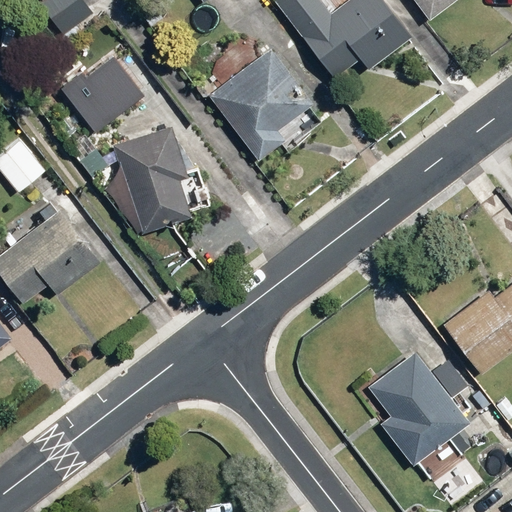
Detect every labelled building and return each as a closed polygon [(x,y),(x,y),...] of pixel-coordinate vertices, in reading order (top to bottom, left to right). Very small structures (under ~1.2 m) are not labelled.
[(38,0),(64,31),(94,8),(87,0),(38,0)] [(276,0),(335,74),(360,54),(369,65),(412,30),(388,0),(345,0),(332,11),(323,0),(276,0)] [(416,0),(429,16),(450,0),(416,0)] [(72,57),(102,97),(143,65),(112,26),(72,57)] [(210,92),(259,156),(286,135),(278,125),(313,99),(272,45),(210,92)] [(136,90),(142,95),(148,94),(152,89),(152,82),(147,78),(140,79),(136,84),(136,90)] [(113,142),(142,230),(192,214),(181,176),(189,173),(173,123),(113,142)] [(0,155),(0,167),(18,190),(45,167),(21,138),(0,155)] [(80,158),(92,175),(107,164),(95,147),(80,158)] [(191,196),(196,196),(199,193),(200,188),(197,185),(192,184),(188,187),(188,192),(191,196)] [(61,205),(0,251),(0,270),(23,300),(50,280),(57,290),(101,258),(61,205)] [(444,321),(482,369),(511,346),(511,280),(496,293),(489,285),(444,321)] [(0,343),(13,334),(0,317),(0,343)] [(381,420),(414,462),(471,418),(452,394),(467,382),(448,358),(433,369),(416,348),(369,384),(391,412),(381,420)] [(472,394),(492,419),(503,410),(483,386),(472,394)]
